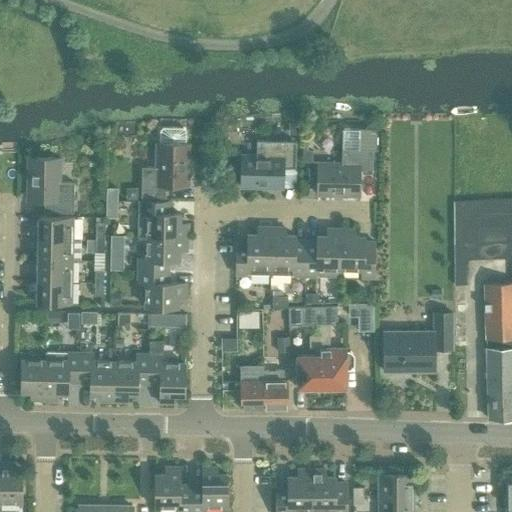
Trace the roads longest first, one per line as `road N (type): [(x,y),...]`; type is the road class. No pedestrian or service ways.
road 1 (unclassified): [(40,0),(198,47),(274,44),(326,0)]
road 2 (residential): [(4,422),(10,200)]
road 3 (residential): [(205,428),(208,208)]
road 4 (tertiary): [(459,433),(240,429)]
road 5 (residential): [(208,208),(375,213)]
road 6 (tertiary): [(205,428),(46,423)]
